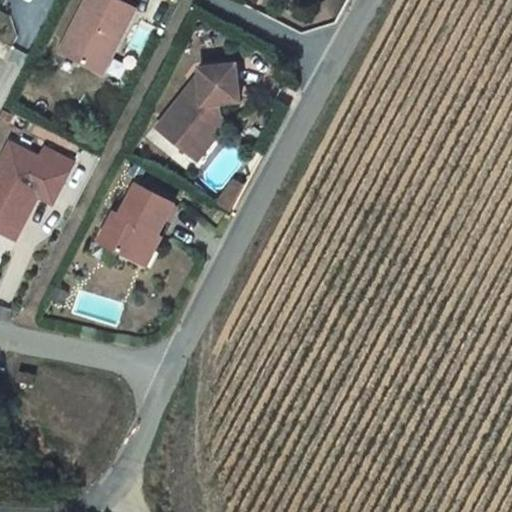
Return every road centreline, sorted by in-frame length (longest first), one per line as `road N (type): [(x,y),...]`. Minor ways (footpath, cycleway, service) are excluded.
road 1 (unclassified): [(367,0),(165,378)]
road 2 (residential): [(0,332),(165,378)]
road 3 (unclassified): [(165,378),(120,491)]
